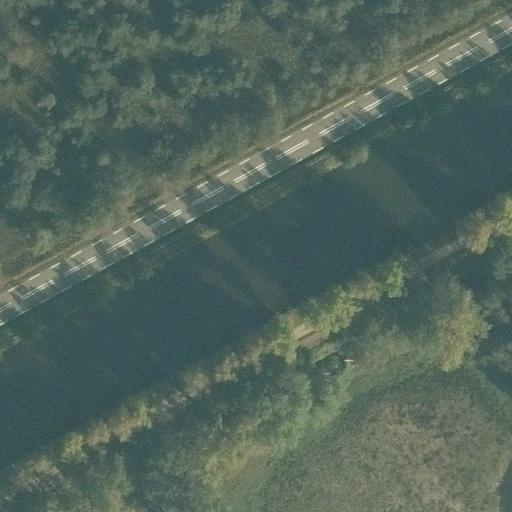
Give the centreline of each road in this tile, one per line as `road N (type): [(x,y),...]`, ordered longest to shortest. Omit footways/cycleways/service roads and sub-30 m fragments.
road 1 (track): [(0,498),(511,215)]
road 2 (secondary): [(0,311),(511,30)]
